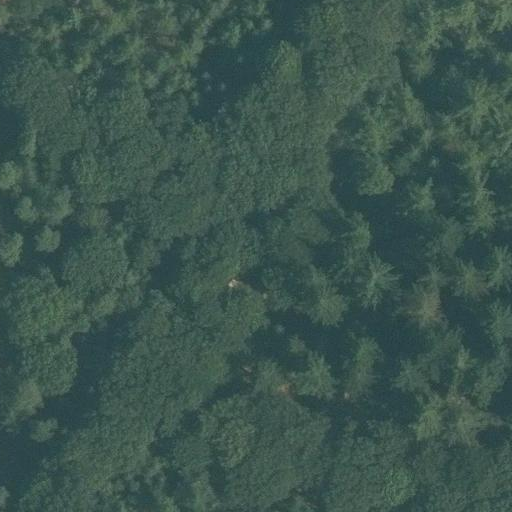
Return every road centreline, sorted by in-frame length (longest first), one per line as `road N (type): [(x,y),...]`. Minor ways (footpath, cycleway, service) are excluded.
road 1 (track): [(126,434),(511,510)]
road 2 (track): [(69,511),(246,256),(253,236),(232,203)]
road 3 (track): [(0,101),(232,203)]
road 4 (track): [(232,203),(366,0)]
